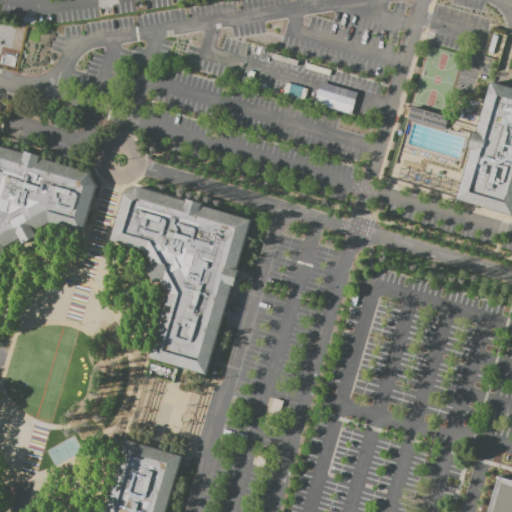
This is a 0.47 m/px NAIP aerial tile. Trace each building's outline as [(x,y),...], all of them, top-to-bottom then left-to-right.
[(0,64),(0,59),(5,59),(5,65),(9,65),(9,55),(0,55),(0,64)] [(492,83),(511,88),(511,216),(458,201),(492,83)] [(313,103),(350,114),(354,100),(317,88),(313,103)] [(444,128),(446,116),(410,108),(407,120),(444,128)] [(0,145),(90,172),(97,186),(93,200),(83,232),(50,223),(35,231),(37,236),(21,244),(19,240),(5,248),(0,265),(0,145)] [(123,193),(138,186),(254,220),(208,375),(150,359),(168,295),(145,251),(111,240),(123,193)] [(104,511),(126,440),(184,457),(167,511),(104,511)] [(490,511),(511,511),(511,481),(501,478),(490,511)]
